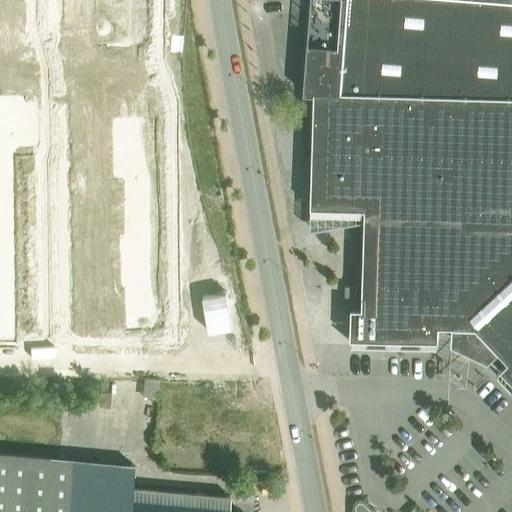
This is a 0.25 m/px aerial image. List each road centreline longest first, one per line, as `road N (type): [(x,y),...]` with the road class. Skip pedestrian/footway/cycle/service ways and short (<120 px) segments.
road 1 (unclassified): [(317,511),(221,0)]
road 2 (unknown): [(287,358),(0,357)]
road 3 (unknown): [(57,359),(56,157)]
